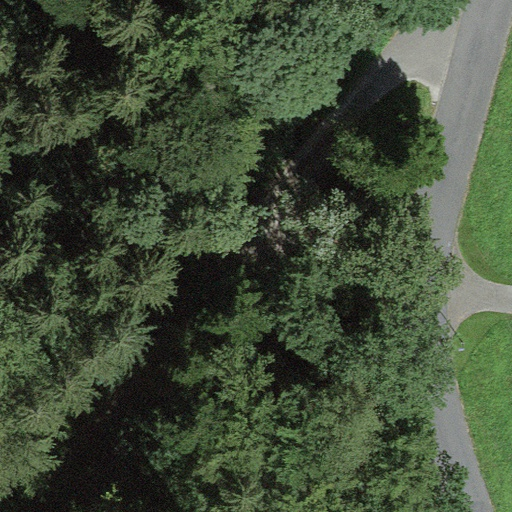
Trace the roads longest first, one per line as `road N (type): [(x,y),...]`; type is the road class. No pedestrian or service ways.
road 1 (track): [(41,511),(437,37),(479,31)]
road 2 (residential): [(473,511),(426,289),(439,161),(488,0)]
